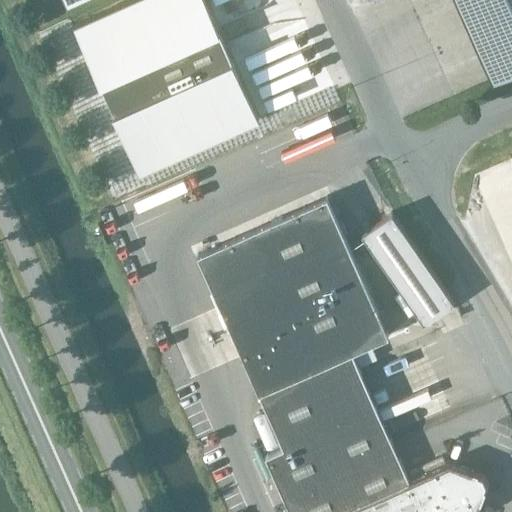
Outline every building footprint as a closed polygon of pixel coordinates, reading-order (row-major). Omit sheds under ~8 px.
[(140,170),(259,117),(206,0),(127,0),(75,23),(140,170)] [(511,0),(478,0),(485,15),(511,2),(511,0)] [(511,70),(511,2),(485,15),(510,72),(511,70)] [(409,478),(352,350),(388,334),(328,196),(198,254),(259,392),(284,447),(265,455),(290,511),(476,511),(487,485),(482,473),(450,460),(409,478)] [(454,301),(392,212),(363,232),(424,321),(454,301)] [(511,234),(497,241),(501,250),(511,245),(511,234)]
